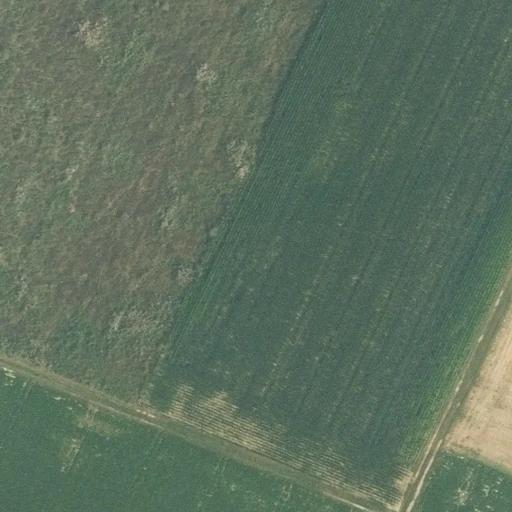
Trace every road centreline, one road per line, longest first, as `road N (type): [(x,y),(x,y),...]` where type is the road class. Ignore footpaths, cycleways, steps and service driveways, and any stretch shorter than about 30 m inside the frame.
road 1 (track): [(388,511),(0,366)]
road 2 (track): [(399,511),(511,274)]
